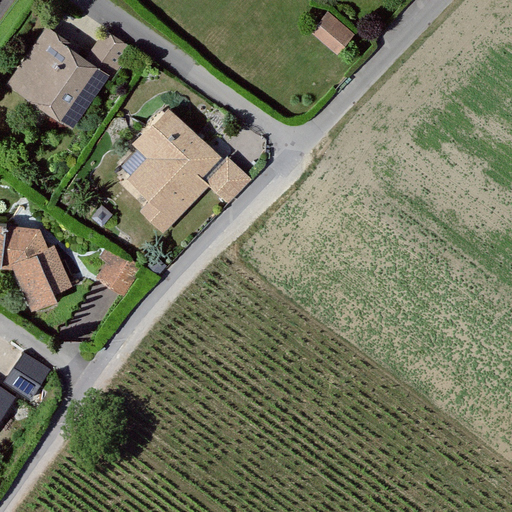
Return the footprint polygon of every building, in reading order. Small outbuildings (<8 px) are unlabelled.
[(328,9),(312,28),(337,49),(353,31),(328,9)] [(107,30),(85,62),(103,74),(110,80),(132,48),(107,30)] [(85,62),(67,49),(70,44),(55,35),(45,38),(16,81),(72,119),(103,74),(85,62)] [(157,199),(147,210),(167,228),(211,183),(193,165),(211,146),(172,109),(140,143),(155,157),(135,178),(157,199)] [(232,161),(212,181),(231,199),(251,179),(232,161)] [(11,264),(15,262),(47,248),(38,230),(7,226),(3,264),(11,264)] [(47,248),(15,262),(34,307),(55,298),(52,291),(70,284),(53,245),(47,248)] [(119,258),(115,255),(100,276),(124,292),(142,266),(123,254),(119,258)] [(52,369),(25,350),(5,379),(31,398),(52,369)] [(0,384),(0,416),(15,394),(0,384)]
